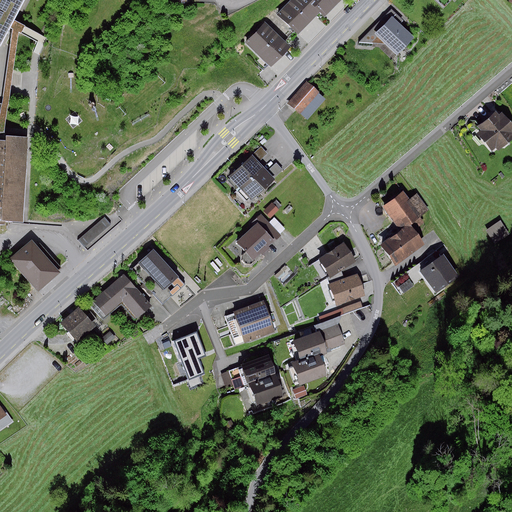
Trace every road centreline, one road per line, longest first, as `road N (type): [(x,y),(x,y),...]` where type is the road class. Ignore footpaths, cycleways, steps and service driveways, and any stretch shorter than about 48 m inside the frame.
road 1 (tertiary): [(0,354),(263,108)]
road 2 (residential): [(166,329),(205,298),(253,290),(329,215),(345,209)]
road 3 (residential): [(345,209),(511,66)]
road 4 (residential): [(345,209),(380,273),(383,298),(360,357),(330,390)]
road 5 (tertiary): [(263,108),(370,0)]
road 6 (residential): [(250,511),(290,435),(330,390)]
road 7 (residential): [(263,108),(345,209)]
